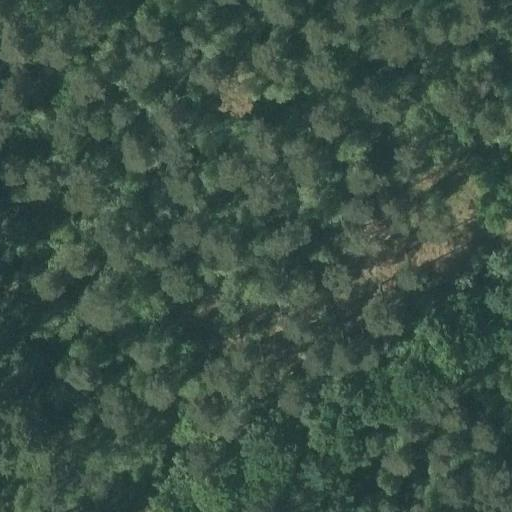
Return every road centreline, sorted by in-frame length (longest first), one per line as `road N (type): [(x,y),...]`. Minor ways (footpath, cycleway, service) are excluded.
road 1 (track): [(511,299),(181,511)]
road 2 (track): [(100,511),(0,194)]
